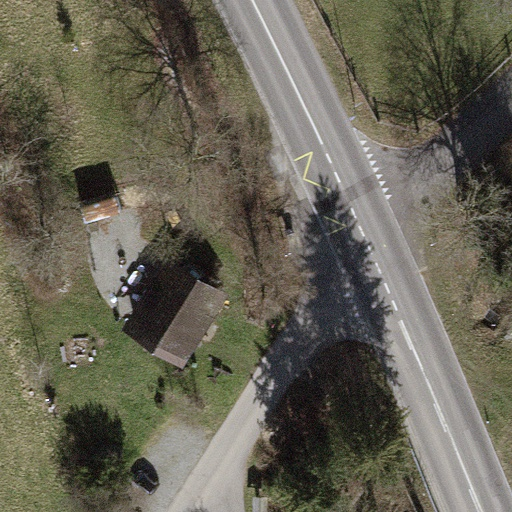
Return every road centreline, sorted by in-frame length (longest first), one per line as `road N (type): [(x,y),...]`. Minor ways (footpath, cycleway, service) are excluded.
road 1 (tertiary): [(370,244),(480,511)]
road 2 (track): [(224,477),(370,244)]
road 3 (tertiary): [(252,0),(370,244)]
road 4 (residential): [(370,244),(511,93)]
